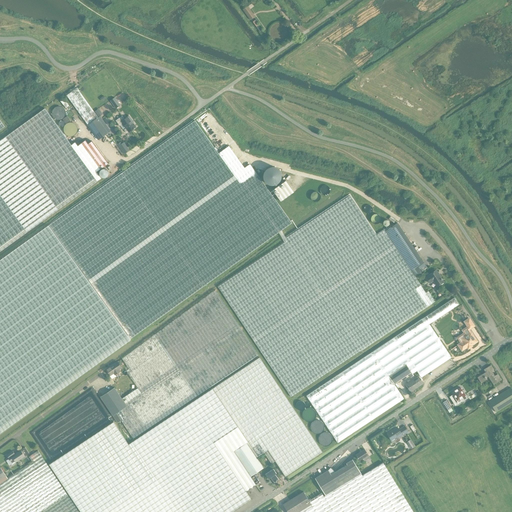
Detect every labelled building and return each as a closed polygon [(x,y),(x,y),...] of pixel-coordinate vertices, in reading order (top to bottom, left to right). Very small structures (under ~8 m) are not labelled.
[(243,10),(250,20),(255,17),(247,6),(243,10)] [(77,88),(67,96),(88,125),(97,118),(98,117),(77,88)] [(115,97),(110,101),(116,109),(120,105),(115,97)] [(45,108),(0,140),(0,251),(22,236),(97,181),(71,145),(46,110),(45,108)] [(129,116),(124,119),(122,116),(116,121),(120,126),(123,124),(126,129),(124,130),(127,133),(128,132),(133,129),(134,129),(134,128),(136,127),(133,123),(132,123),(131,121),(132,120),(129,116)] [(88,125),(98,140),(108,133),(97,118),(88,125)] [(131,339),(279,233),(282,231),(292,223),(250,164),(244,168),(229,146),(218,153),(195,120),(49,225),(131,339)] [(75,142),(71,145),(97,181),(101,178),(96,172),(108,164),(92,141),(88,144),(85,140),(78,146),(75,142)] [(120,142),(118,144),(124,154),(130,150),(124,142),(121,144),(120,142)] [(284,185),(274,194),(288,213),(299,205),(284,185)] [(286,238),(282,231),(279,233),(284,242),(218,287),(291,397),(435,301),(428,291),(425,293),(415,276),(385,231),(384,230),(376,235),(350,196),(286,238)] [(390,216),(377,207),(375,210),(388,219),(390,216)] [(397,223),(385,231),(415,276),(421,272),(418,267),(424,263),(397,223)] [(49,225),(0,260),(0,433),(126,343),(130,340),(130,339),(128,335),(127,335),(49,225)] [(437,286),(443,282),(439,276),(440,275),(438,273),(436,270),(429,275),(426,278),(430,283),(433,281),(437,286)] [(138,388),(122,399),(127,406),(113,416),(117,423),(121,421),(133,438),(258,355),(215,290),(122,359),(129,369),(126,371),(138,388)] [(373,352),(306,396),(338,443),(404,399),(394,384),(389,376),(406,364),(408,367),(412,364),(416,369),(417,371),(421,378),(451,357),(429,324),(459,304),(454,297),(373,352)] [(461,343),(458,345),(462,350),(467,347),(468,348),(472,346),(471,345),(477,341),(471,332),(470,332),(468,329),(474,326),(469,319),(465,322),(468,327),(463,330),(465,333),(458,338),(461,343)] [(113,422),(49,464),(81,511),(230,511),(251,499),(246,491),(256,484),(251,476),(234,452),(247,443),(256,457),(264,452),(268,450),(275,461),(285,476),(322,451),(259,358),(213,389),(128,444),(113,422)] [(110,375),(120,369),(115,363),(106,369),(110,375)] [(411,372),(408,367),(406,364),(389,376),(394,384),(409,374),(411,377),(415,375),(413,371),(411,372)] [(493,385),(502,380),(498,374),(495,376),(492,371),(494,370),(491,365),(484,370),(485,372),(477,377),(481,383),(486,380),(485,378),(488,376),(493,385)] [(410,392),(423,383),(418,376),(406,384),(410,392)] [(100,397),(113,416),(127,406),(122,399),(114,388),(100,397)] [(452,393),(457,401),(460,399),(462,402),(467,398),(465,396),(460,388),(452,393)] [(496,412),(511,402),(511,389),(511,388),(489,401),(496,412)] [(443,402),(448,410),(452,408),(446,399),(443,402)] [(399,438),(408,432),(405,426),(399,430),(397,427),(387,434),(391,440),(397,436),(399,438)] [(247,443),(234,452),(251,476),(263,468),(256,457),(247,443)] [(25,447),(21,450),(25,456),(29,453),(25,447)] [(364,449),(356,455),(359,460),(362,459),(363,461),(365,464),(371,460),(369,457),(368,455),(364,449)] [(16,462),(25,456),(21,450),(15,454),(13,451),(7,455),(11,461),(14,459),(16,462)] [(268,450),(264,452),(271,463),(275,461),(268,450)] [(0,483),(0,511),(78,511),(41,456),(38,451),(30,456),(34,461),(8,478),(0,483)] [(315,478),(326,495),(361,473),(352,459),(346,463),(347,464),(331,474),(328,470),(315,478)] [(413,511),(386,467),(383,463),(362,475),(361,473),(326,495),(324,496),(322,493),(309,501),(311,505),(298,511),(413,511)] [(274,483),(279,480),(275,474),(276,473),(273,469),(265,474),(268,478),(270,477),(274,483)] [(283,504),(287,511),(298,511),(311,505),(309,501),(303,492),(283,504)]
